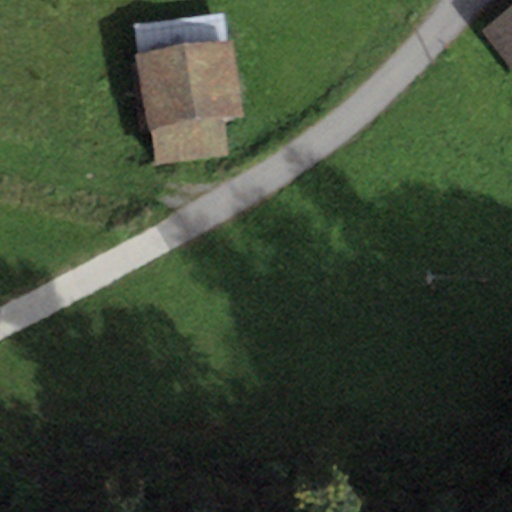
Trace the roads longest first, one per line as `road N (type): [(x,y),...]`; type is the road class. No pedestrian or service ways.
road 1 (residential): [(458,0),(342,127),(194,222)]
road 2 (track): [(0,322),(194,222)]
